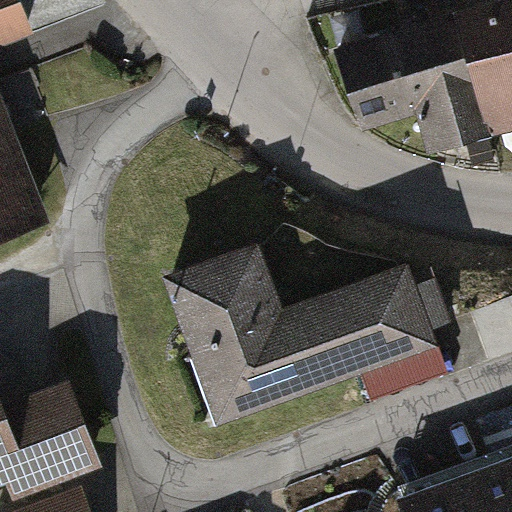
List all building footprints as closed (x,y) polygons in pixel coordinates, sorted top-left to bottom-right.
[(33,0),(0,0),(0,47),(45,34),(33,0)] [(511,0),(470,0),(446,7),(478,123),(511,113),(511,0)] [(478,123),(446,7),(328,39),(349,114),(404,98),(415,140),(478,123)] [(11,83),(0,87),(0,228),(56,209),(11,83)] [(282,239),(179,274),(227,414),(450,338),(423,261),(303,302),(282,239)] [(3,410),(21,465),(25,477),(101,453),(78,385),(3,410)] [(0,472),(21,465),(3,410),(0,401),(0,472)] [(511,511),(511,456),(405,493),(412,511),(511,511)] [(95,511),(86,487),(14,511),(95,511)]
